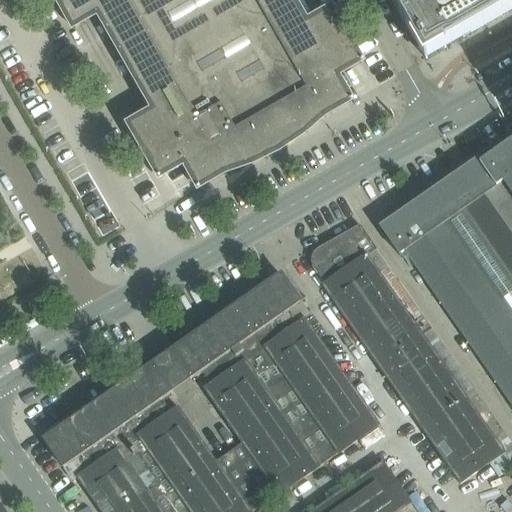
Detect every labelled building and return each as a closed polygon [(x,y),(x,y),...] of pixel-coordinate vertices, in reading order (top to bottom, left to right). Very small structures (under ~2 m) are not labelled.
[(306,24),(303,18),(292,0),(55,0),(73,31),(98,17),(148,105),(153,113),(128,127),(159,181),(184,166),(198,191),(223,177),(253,167),(278,154),(303,138),(328,117),(352,104),(338,79),(362,64),(331,10),(306,24)] [(511,0),(388,0),(425,63),(511,12),(511,0)] [(511,142),(497,153),(509,168),(495,178),(481,159),(436,191),(458,220),(464,216),(511,287),(511,142)] [(509,168),(497,153),(492,157),(490,153),(481,159),(495,178),(509,168)] [(511,325),(499,306),(511,297),(511,287),(464,216),(458,220),(436,191),(379,231),(380,232),(378,233),(389,247),(390,246),(398,257),(399,257),(402,260),(406,257),(511,408),(511,325)] [(449,357),(367,240),(360,227),(318,251),(314,254),(311,259),(311,264),(312,268),(324,286),(322,288),(322,289),(323,288),(398,394),(449,357)] [(378,427),(305,322),(306,322),(305,321),(297,326),(288,313),(300,305),(300,304),(281,277),(212,325),(231,352),(245,343),(328,462),(337,456),(338,456),(379,427),(378,426),(378,427)] [(511,297),(499,306),(511,325),(511,297)] [(328,462),(245,343),(231,352),(212,325),(171,354),(190,381),(202,373),(212,386),(205,391),(243,445),(215,464),(165,499),(174,511),(255,511),(278,498),(319,469),(328,462)] [(215,464),(177,410),(170,415),(161,402),(181,388),(190,381),(171,354),(161,360),(93,408),(112,435),(118,431),(127,445),(157,488),(165,499),(215,464)] [(511,450),(511,447),(449,357),(398,394),(460,484),(459,485),(460,486),(502,456),(511,450)] [(127,445),(118,431),(112,435),(93,408),(44,442),(73,484),(78,481),(79,480),(110,459),(109,458),(127,445)] [(127,445),(109,458),(110,459),(79,480),(100,511),(122,511),(157,488),(127,445)] [(511,450),(502,456),(511,469),(511,450)] [(414,511),(411,506),(382,465),(381,465),(382,467),(316,511),(414,511)] [(174,511),(165,499),(157,488),(122,511),(174,511)]
